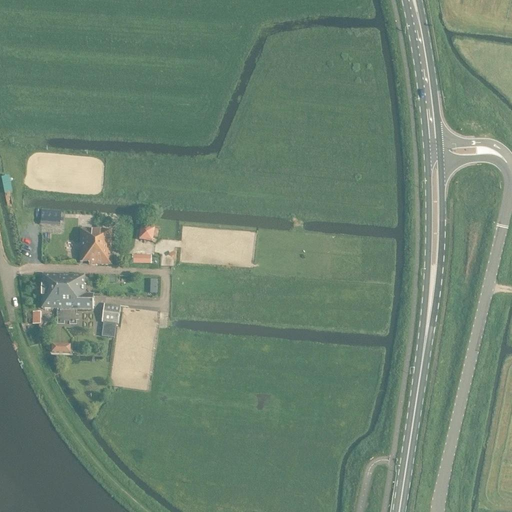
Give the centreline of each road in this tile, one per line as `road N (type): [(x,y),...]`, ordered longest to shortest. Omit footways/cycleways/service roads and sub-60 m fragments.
road 1 (unclassified): [(429,150),(489,151),(510,169),(437,511)]
road 2 (primary): [(397,511),(429,289),(429,150)]
road 3 (unknown): [(2,262),(153,279),(151,298),(106,302),(98,331)]
